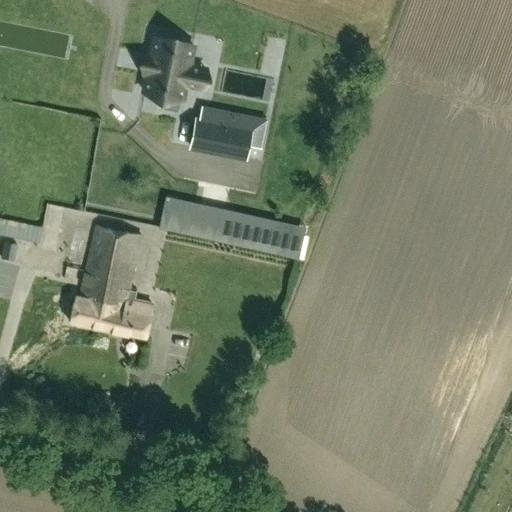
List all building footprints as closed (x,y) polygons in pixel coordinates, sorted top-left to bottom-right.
[(191,45),(156,38),(156,37),(155,37),(154,39),(155,39),(151,59),(150,59),(150,61),(149,68),(148,68),(148,70),(144,90),(144,92),(145,92),(163,95),(161,107),(177,110),(179,98),(180,99),(182,99),(182,98),(184,84),(202,87),(206,69),(188,66),(192,47),(193,45),(191,44),(191,45)] [(246,157),(252,129),(197,118),(191,145),(246,157)] [(116,210),(126,156),(78,147),(68,201),(116,210)] [(257,230),(258,209),(244,209),(243,230),(257,230)] [(42,227),(0,219),(0,234),(39,242),(42,227)] [(69,322),(105,330),(109,310),(122,312),(124,303),(150,308),(151,304),(125,299),(139,235),(94,226),(79,296),(75,296),(69,322)] [(6,242),(3,258),(15,260),(18,244),(6,242)] [(156,255),(156,297),(180,298),(181,255),(156,255)] [(182,296),(275,305),(278,271),(250,268),(251,262),(220,259),(219,268),(185,264),(182,296)] [(144,338),(150,308),(124,303),(122,312),(109,310),(105,330),(144,338)] [(180,354),(154,349),(148,380),(175,385),(178,370),(189,372),(197,333),(257,345),(261,319),(179,304),(174,330),(184,332),(180,354)]
